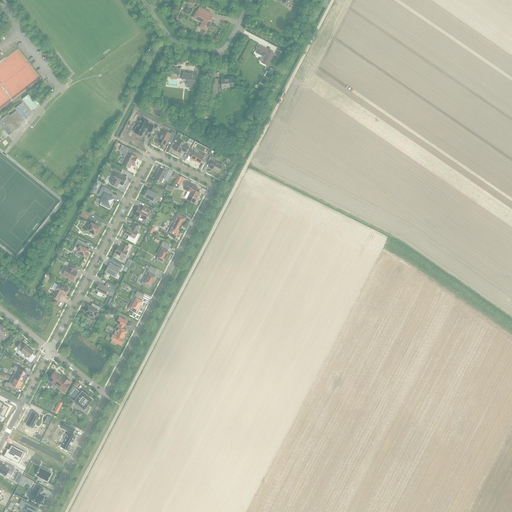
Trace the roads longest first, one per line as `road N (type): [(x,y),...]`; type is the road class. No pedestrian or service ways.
road 1 (track): [(121,405),(331,0)]
road 2 (residential): [(150,157),(212,189),(105,394)]
road 3 (residential): [(150,157),(50,349)]
road 4 (residential): [(105,394),(44,511)]
